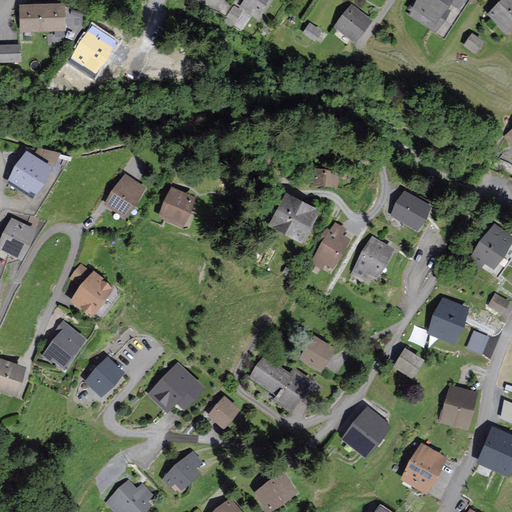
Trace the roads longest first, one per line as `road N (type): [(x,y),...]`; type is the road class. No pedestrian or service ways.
road 1 (residential): [(132,347),(149,364),(110,412),(117,430),(263,451),(301,448),(360,392),(487,187)]
road 2 (residential): [(297,193),(321,194),(351,215),(368,216),(385,196),(379,157),(394,147),(435,172),(487,187)]
road 3 (residential): [(445,511),(481,438),(511,323)]
road 4 (residential): [(74,231),(77,251),(32,353)]
road 5 (residential): [(0,316),(49,234),(74,231)]
